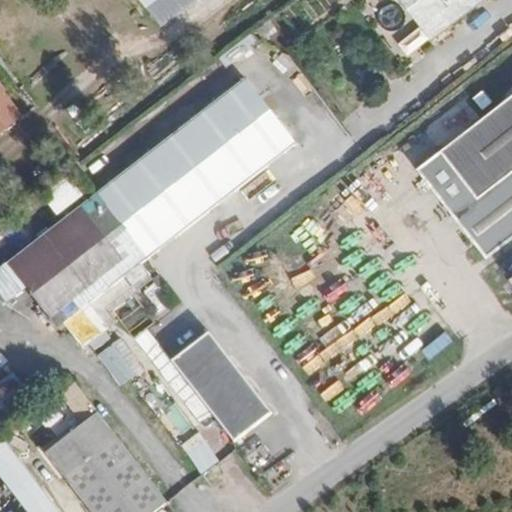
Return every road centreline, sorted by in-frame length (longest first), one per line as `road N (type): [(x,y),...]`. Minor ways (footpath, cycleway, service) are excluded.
road 1 (tertiary): [(511,347),(281,511)]
road 2 (unknown): [(355,147),(257,65)]
